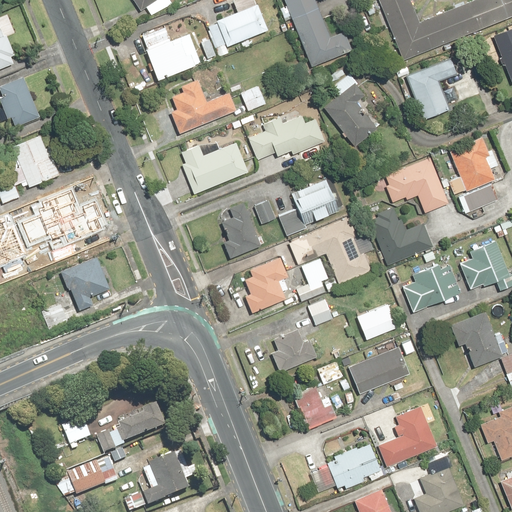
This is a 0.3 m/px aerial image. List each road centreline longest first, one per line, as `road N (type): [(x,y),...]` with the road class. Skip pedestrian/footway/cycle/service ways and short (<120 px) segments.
road 1 (unclassified): [(58,0),(151,234)]
road 2 (secondary): [(177,328),(206,356),(268,511)]
road 3 (secondary): [(0,386),(128,331),(177,328)]
